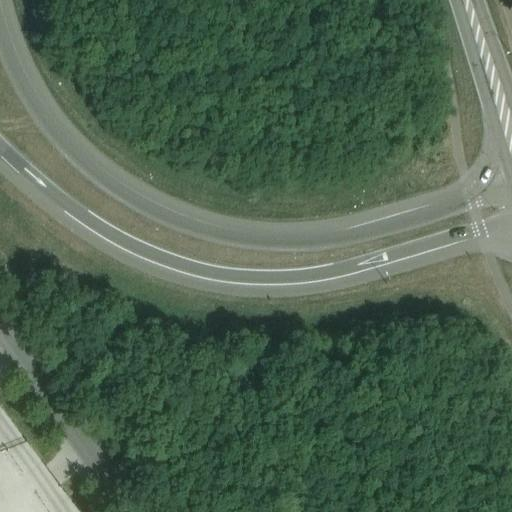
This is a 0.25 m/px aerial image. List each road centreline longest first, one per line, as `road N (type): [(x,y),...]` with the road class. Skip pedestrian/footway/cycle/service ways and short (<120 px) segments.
road 1 (motorway): [(511,177),(342,237),(278,240),(215,231),(154,208),(96,171),(61,135),(20,64),(3,0)]
road 2 (motorway): [(0,146),(103,230),(187,270),(271,280),(337,271),(511,222)]
road 3 (unclassified): [(0,321),(137,511)]
road 4 (tertiary): [(511,141),(465,0)]
